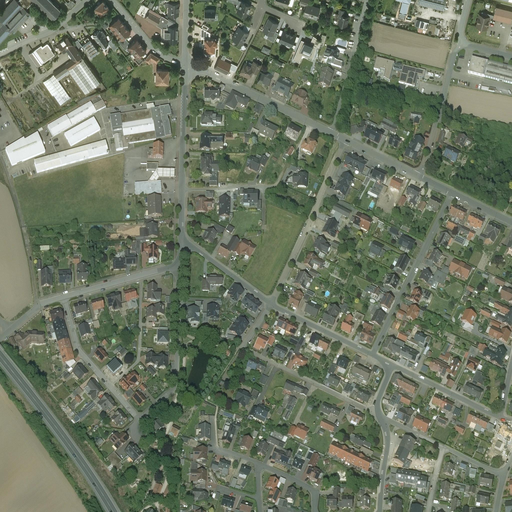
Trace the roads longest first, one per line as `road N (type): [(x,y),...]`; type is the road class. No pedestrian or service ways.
road 1 (residential): [(378,416),(242,348),(271,304)]
road 2 (primary): [(0,358),(111,511)]
road 3 (residential): [(372,354),(451,192)]
road 4 (residential): [(345,140),(271,304)]
road 5 (residential): [(179,268),(174,387),(139,419)]
road 6 (tertiary): [(185,63),(331,133)]
road 7 (residential): [(367,0),(331,133)]
road 8 (residential): [(185,63),(182,189)]
road 9 (residential): [(139,276),(137,361),(110,386)]
